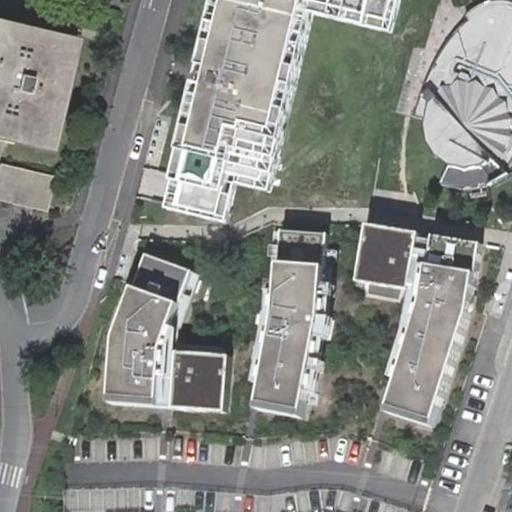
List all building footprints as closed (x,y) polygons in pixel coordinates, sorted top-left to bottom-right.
[(398,33),(405,0),(237,0),(185,214),(227,224),(238,182),(281,192),(325,15),(398,33)] [(430,145),(447,168),(442,184),(443,185),(464,192),(495,189),(510,196),(511,194),(511,179),(508,174),(511,168),(511,0),(504,0),(496,1),(489,4),(478,10),(467,17),(471,22),(462,29),(450,43),(434,69),(415,117),(427,122),(430,145)] [(78,42),(0,21),(0,140),(13,143),(51,152),(78,42)] [(57,178),(2,165),(0,174),(0,201),(50,213),(57,178)] [(486,254),(373,234),(363,289),(430,302),(429,309),(392,421),(438,436),(475,326),(486,254)] [(333,242),(288,239),(281,322),(261,417),(306,426),(328,321),(333,242)] [(198,277),(153,260),(120,345),(116,410),(231,419),(234,364),(169,357),(198,277)] [(394,511),(395,509),(365,499),(361,511),(394,511)]
